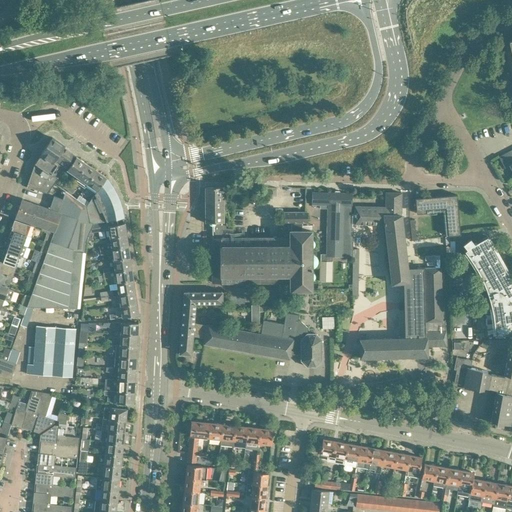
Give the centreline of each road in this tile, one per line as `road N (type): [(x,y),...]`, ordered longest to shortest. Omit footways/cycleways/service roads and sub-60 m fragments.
road 1 (primary): [(171,178),(374,130),(394,102),(398,78),(383,0)]
road 2 (primary): [(0,71),(323,0)]
road 3 (primary): [(364,0),(378,74),(356,114),(168,162)]
road 4 (primary): [(208,0),(0,47)]
road 5 (residential): [(511,451),(308,411)]
road 6 (tertiary): [(119,0),(154,173)]
road 7 (tertiary): [(168,162),(132,0)]
road 8 (residential): [(308,411),(157,386)]
road 9 (residential): [(420,180),(287,177),(282,185)]
road 10 (secondary): [(144,511),(157,386)]
